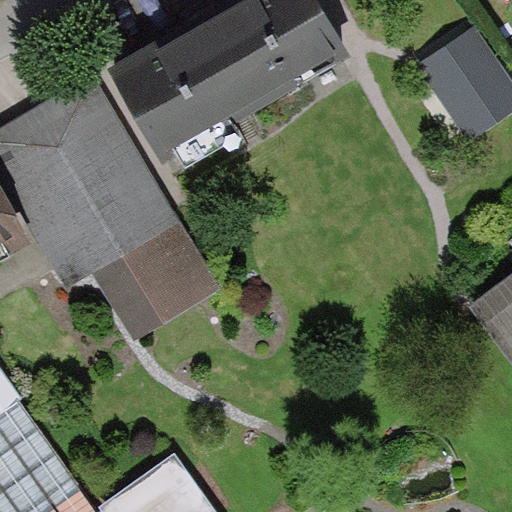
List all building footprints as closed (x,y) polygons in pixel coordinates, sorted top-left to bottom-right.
[(320,0),(211,0),(109,57),(156,140),(341,36),(320,0)] [(511,92),(511,81),(468,16),(414,52),(463,125),(511,92)] [(84,63),(0,115),(0,160),(64,261),(86,247),(168,196),(84,63)] [(168,196),(86,247),(132,322),(215,270),(168,196)] [(0,228),(10,222),(0,204),(0,228)] [(511,288),(493,303),(511,328),(511,288)] [(0,511),(106,511),(0,364),(0,511)] [(211,511),(166,450),(109,492),(123,511),(211,511)]
